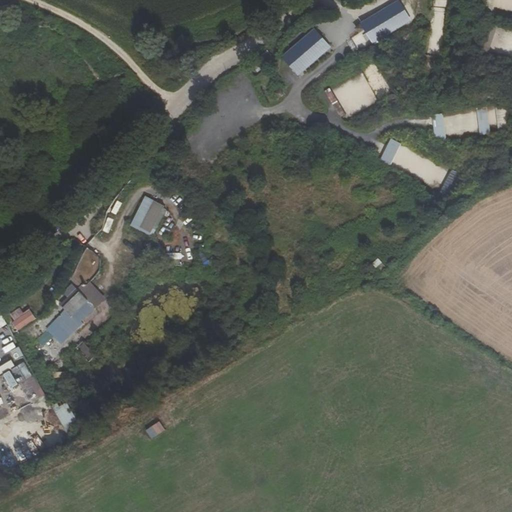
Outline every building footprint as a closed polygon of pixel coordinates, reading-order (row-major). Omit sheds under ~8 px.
[(411,20),(399,0),(397,0),(361,22),(373,43),(411,20)] [(298,75),(331,47),(314,28),(281,56),(298,75)] [(287,70),(279,74),(286,86),(294,82),(287,70)] [(345,113),(331,91),(325,94),(340,116),(345,113)] [(490,134),(487,105),(475,106),(478,135),(490,134)] [(446,140),(441,112),(430,113),(435,142),(446,140)] [(390,166),(401,140),(393,136),(381,162),(390,166)] [(154,235),(160,224),(157,222),(166,205),(148,195),(132,224),(154,235)] [(107,297),(91,282),(48,329),(64,344),(107,297)] [(37,318),(30,307),(24,311),(20,306),(9,314),(20,329),(37,318)] [(2,367),(12,386),(21,382),(31,403),(45,396),(21,345),(12,350),(17,360),(2,367)] [(52,409),(63,432),(77,426),(66,402),(52,409)] [(147,428),(153,437),(166,429),(160,420),(147,428)]
